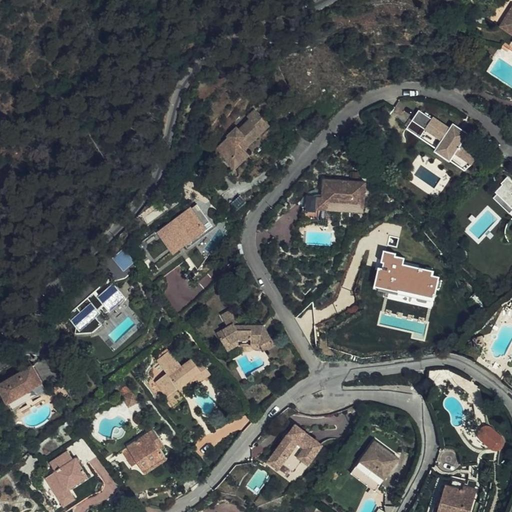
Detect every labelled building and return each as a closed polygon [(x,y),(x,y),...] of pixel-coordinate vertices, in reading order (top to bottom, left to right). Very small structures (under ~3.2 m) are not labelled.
[(511,7),(500,26),(511,33),(511,7)] [(217,154),(223,159),(227,154),(237,162),(246,152),(269,127),(253,112),(247,118),(249,121),(240,131),(237,129),(227,140),(229,141),(217,154)] [(428,141),(437,147),(441,142),(458,154),(472,163),(481,150),(472,145),(475,141),(451,125),(450,127),(427,112),(418,123),(425,128),(420,135),(428,140),(428,141)] [(441,142),(437,147),(455,159),(458,154),(441,142)] [(227,154),(223,159),(237,172),(251,157),(246,152),(237,162),(227,154)] [(511,179),(507,176),(501,183),(502,184),(495,191),(497,193),(494,197),(511,213),(511,179)] [(324,179),(323,191),(328,203),(364,206),(365,181),(324,179)] [(328,203),(323,191),(323,196),(321,196),(321,194),(316,194),(312,196),(308,199),(305,205),(304,219),(322,220),(323,207),(323,203),(328,203)] [(213,227),(195,203),(183,212),(187,219),(182,222),(176,214),(157,228),(173,249),(182,242),(186,247),(213,227)] [(507,226),(510,223),(504,218),(501,221),(497,226),(495,232),(503,232),(505,228),(507,226)] [(391,271),(387,286),(431,296),(435,281),(431,280),(433,270),(418,267),(417,268),(415,267),(417,260),(385,252),(381,269),(391,271)] [(135,282),(122,267),(110,278),(113,282),(99,294),(95,290),(88,297),(91,300),(81,309),(77,306),(68,315),(77,325),(76,332),(93,330),(102,322),(96,316),(102,311),(100,309),(105,304),(112,312),(119,306),(117,304),(126,296),(123,293),(135,282)] [(377,284),(387,286),(391,271),(381,269),(377,284)] [(215,331),(224,344),(237,336),(237,335),(251,334),(251,341),(261,340),(262,344),(265,349),(275,343),(264,323),(244,323),(243,328),(236,329),(233,322),(237,319),(229,307),(220,313),(227,324),(215,331)] [(237,336),(237,343),(237,344),(251,344),(251,341),(251,334),(237,335),(237,336)] [(237,336),(224,344),(227,349),(237,343),(237,336)] [(156,355),(159,358),(169,350),(166,346),(156,355)] [(169,350),(159,358),(157,360),(166,371),(154,382),(160,390),(164,387),(170,395),(177,389),(192,377),(198,382),(211,371),(203,362),(197,366),(191,358),(181,365),(169,350)] [(0,382),(0,387),(8,402),(42,381),(32,364),(0,382)] [(434,386),(427,379),(420,387),(427,393),(434,386)] [(42,381),(8,402),(12,409),(46,388),(42,381)] [(164,387),(160,390),(174,407),(185,398),(177,389),(170,395),(164,387)] [(129,406),(139,401),(132,389),(122,394),(129,406)] [(64,419),(56,425),(60,429),(67,423),(64,419)] [(476,438),(500,452),(509,437),(484,423),(476,438)] [(285,436),(272,455),(280,461),(293,470),(302,458),(307,461),(320,443),(302,431),(303,430),(294,424),(288,432),(290,433),(287,437),(285,436)] [(152,430),(126,448),(136,463),(144,473),(166,458),(156,443),(160,440),(152,430)] [(374,440),(354,468),(380,485),(399,457),(374,440)] [(136,463),(126,448),(120,451),(131,467),(136,463)] [(45,476),(56,494),(67,487),(87,474),(75,456),(72,458),(66,449),(50,460),(55,469),(45,476)] [(447,465),(462,465),(461,449),(446,450),(447,465)] [(280,461),(272,455),(269,459),(277,465),(280,461)] [(380,485),(354,468),(351,473),(376,490),(380,485)] [(454,480),(453,482),(452,487),(446,486),(439,511),(460,511),(467,491),(466,491),(468,484),(454,480)] [(67,487),(56,494),(62,503),(73,496),(67,487)]
